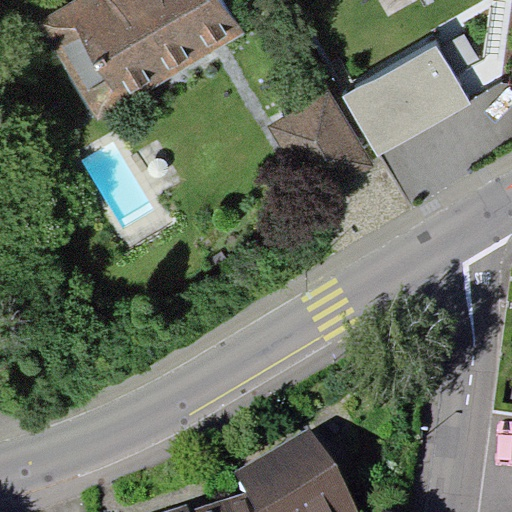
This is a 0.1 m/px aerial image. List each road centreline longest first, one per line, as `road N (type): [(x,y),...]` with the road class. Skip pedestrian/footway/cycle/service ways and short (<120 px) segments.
road 1 (residential): [(460,238),(86,444),(0,470)]
road 2 (residential): [(443,511),(475,333),(460,238)]
